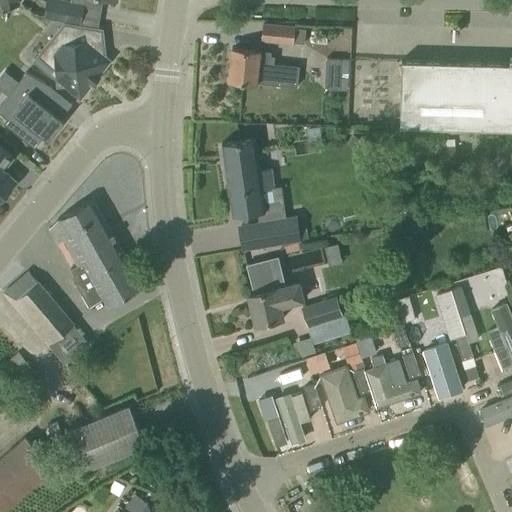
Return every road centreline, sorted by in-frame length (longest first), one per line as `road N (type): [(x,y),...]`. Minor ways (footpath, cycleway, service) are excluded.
road 1 (residential): [(239,475),(204,390),(179,296),(162,128)]
road 2 (residential): [(487,476),(464,417),(439,409),(239,475)]
road 3 (residential): [(0,254),(92,137),(108,126),(162,128)]
road 4 (unclassified): [(162,128),(174,0)]
